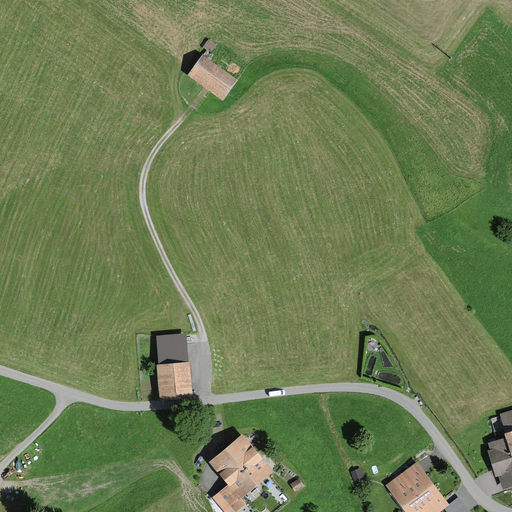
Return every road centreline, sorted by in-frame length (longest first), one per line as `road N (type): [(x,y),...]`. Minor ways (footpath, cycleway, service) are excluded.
road 1 (unclassified): [(0,371),(125,407),(374,390),(408,406),(481,499),(505,511)]
road 2 (track): [(204,401),(202,332),(157,243),(142,191),(149,158),(176,121)]
